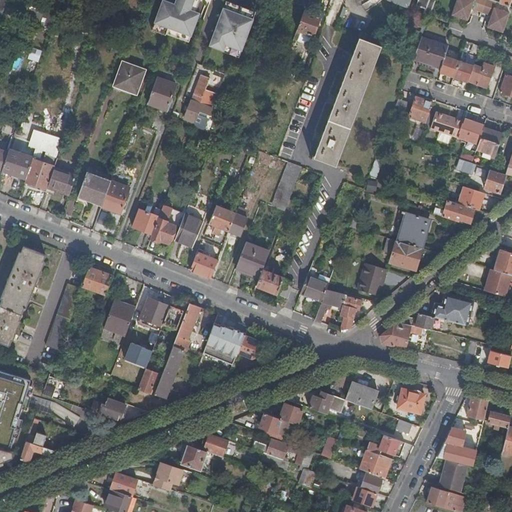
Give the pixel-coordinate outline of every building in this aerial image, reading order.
[(9,0),(5,13),(25,20),(30,5),(16,0),(9,0)] [(182,7),(184,0),(177,0),(176,5),(165,0),(156,23),(169,27),(174,29),(182,7)] [(184,0),(182,7),(174,29),(190,36),(199,13),(195,12),(199,0),(184,0)] [(389,0),(410,8),(412,0),(389,0)] [(434,5),(435,0),(418,0),(417,5),(426,9),(424,13),(422,14),(411,10),(407,24),(416,27),(417,25),(425,28),(426,27),(429,17),(434,5)] [(486,0),(473,0),(473,1),(470,0),(458,0),(454,12),(469,17),(472,9),(482,12),(486,0)] [(499,3),(490,0),(486,0),(482,12),(493,15),(490,24),(504,29),(510,13),(497,9),(499,3)] [(223,8),(253,19),(255,12),(226,1),(223,8)] [(30,5),(25,20),(39,24),(44,10),(30,5)] [(241,50),(253,19),(223,8),(208,45),(223,50),(225,44),(241,50)] [(321,17),(304,11),(297,29),(301,31),(314,35),(321,17)] [(469,17),(454,12),(453,15),(468,20),(469,17)] [(61,25),(53,22),(49,34),(57,36),(61,25)] [(169,27),(156,23),(154,30),(166,35),(167,33),(169,27)] [(503,32),(504,29),(490,24),(489,27),(503,32)] [(190,36),(174,29),(172,35),(188,41),(190,36)] [(409,48),(417,51),(422,37),(424,32),(416,29),(409,48)] [(417,51),(414,59),(441,69),(445,57),(449,46),(422,37),(417,51)] [(360,38),(359,39),(381,47),(381,46),(360,38)] [(381,47),(359,39),(315,155),(313,154),(312,158),(314,159),(315,158),(336,166),(381,47)] [(239,56),(241,50),(225,44),(223,50),(239,56)] [(29,58),(40,61),(43,52),(32,48),(29,58)] [(441,69),(440,72),(454,77),(459,61),(445,57),(441,69)] [(459,61),(454,77),(468,82),(468,81),(473,66),(459,61)] [(144,71),(123,63),(115,85),(136,93),(144,71)] [(474,65),(473,66),(468,81),(487,87),(494,66),(484,63),(482,68),(474,65)] [(201,74),(192,99),(204,104),(214,79),(201,74)] [(511,76),(506,75),(500,92),(511,96),(511,76)] [(177,85),(158,78),(149,103),(167,110),(177,85)] [(425,125),(433,103),(416,97),(410,116),(424,121),(423,125),(425,125)] [(211,112),(213,107),(204,104),(192,99),(184,118),(188,120),(188,121),(204,127),(209,114),(198,110),(199,107),(211,112)] [(408,102),(399,99),(393,113),(403,116),(408,102)] [(457,137),(462,123),(456,121),(457,119),(437,112),(431,128),(457,137)] [(481,137),(484,128),(485,126),(465,119),(459,137),(479,144),(481,137)] [(492,157),(495,158),(500,144),(481,137),(479,144),(477,149),(483,151),(492,154),(492,157)] [(0,169),(3,171),(9,153),(0,150),(0,169)] [(3,171),(25,178),(32,158),(10,150),(9,153),(3,171)] [(491,160),(492,157),(492,154),(483,151),(482,157),(491,160)] [(472,163),(477,165),(483,167),(486,161),(475,157),(472,163)] [(33,159),(25,181),(28,182),(35,185),(36,183),(46,187),(54,166),(33,159)] [(472,163),(461,159),(459,169),(474,174),(477,165),(472,163)] [(302,166),(289,161),(275,196),(289,201),(302,166)] [(375,177),(379,165),(372,163),(369,175),(375,177)] [(56,190),(68,194),(75,175),(54,168),(55,166),(54,166),(46,187),(46,188),(47,189),(46,192),(54,194),(56,190)] [(500,193),(506,175),(491,170),(485,188),(500,193)] [(103,204),(111,181),(87,172),(79,194),(103,204)] [(75,175),(68,194),(69,195),(76,176),(75,175)] [(130,188),(111,181),(103,204),(102,206),(121,213),(130,188)] [(375,191),(375,181),(365,181),(365,191),(375,191)] [(35,185),(28,182),(27,185),(45,191),(46,188),(46,187),(36,183),(35,185)] [(475,208),(479,210),(485,193),(465,187),(459,203),(475,208)] [(433,214),(458,221),(458,219),(470,223),(475,208),(459,203),(438,197),(433,214)] [(228,231),(236,212),(217,204),(209,224),(216,226),(213,232),(220,235),(223,229),(228,231)] [(228,231),(239,235),(247,216),(242,214),(244,208),(238,205),(236,212),(228,231)] [(358,208),(351,227),(356,229),(363,210),(358,208)] [(133,226),(153,234),(159,218),(159,216),(139,209),(133,226)] [(422,248),(424,249),(424,247),(423,247),(431,220),(405,212),(397,240),(396,240),(396,241),(422,248)] [(178,232),(176,239),(193,247),(204,221),(185,214),(180,227),(178,232)] [(176,231),(178,232),(180,227),(176,225),(176,226),(168,222),(159,218),(153,234),(151,237),(161,241),(162,240),(169,243),(173,234),(175,235),(176,231)] [(422,248),(396,241),(388,238),(384,251),(392,253),(390,261),(391,263),(415,269),(416,269),(422,248)] [(236,269),(259,278),(262,269),(269,251),(246,242),(236,269)] [(43,261),(45,255),(24,246),(21,252),(19,251),(0,298),(2,299),(0,303),(0,342),(8,346),(11,340),(13,340),(20,321),(19,320),(24,308),(25,309),(44,261),(43,261)] [(511,253),(500,250),(495,269),(511,274),(511,253)] [(191,270),(211,278),(217,259),(198,251),(191,270)] [(386,279),(388,269),(366,263),(358,289),(376,294),(380,282),(381,277),(386,279)] [(112,275),(89,266),(82,286),(106,294),(112,275)] [(511,274),(495,269),(488,267),(486,275),(488,276),(484,290),(505,296),(511,274)] [(259,278),(256,285),(278,293),(284,278),(284,277),(262,269),(259,278)] [(307,295),(323,301),(327,289),(331,279),(321,275),(318,280),(307,276),(301,292),(307,295)] [(284,278),(278,293),(288,297),(294,281),(284,278)] [(46,345),(59,350),(76,303),(79,294),(81,288),(68,284),(46,345)] [(323,301),(315,320),(321,322),(328,305),(330,305),(332,305),(343,307),(341,315),(345,316),(341,329),(351,327),(356,309),(359,310),(362,300),(352,298),(352,296),(327,289),(323,301)] [(79,294),(76,303),(82,305),(85,297),(79,294)] [(433,316),(441,318),(466,325),(472,301),(446,294),(443,306),(436,305),(433,316)] [(163,323),(170,305),(148,297),(144,308),(143,311),(140,318),(162,326),(163,323)] [(125,335),(135,308),(113,300),(104,327),(125,335)] [(479,303),(472,301),(466,325),(473,326),(479,303)] [(200,307),(189,303),(173,346),(184,350),(186,351),(187,347),(191,339),(188,338),(200,307)] [(183,310),(170,305),(163,323),(167,325),(170,326),(177,329),(183,310)] [(397,321),(424,328),(438,332),(441,318),(433,316),(419,313),(417,319),(415,319),(415,317),(406,315),(404,317),(401,318),(397,321)] [(245,335),(249,326),(238,321),(231,338),(242,342),(245,335)] [(382,343),(406,349),(410,331),(414,332),(415,332),(422,334),(424,328),(397,321),(381,335),(382,343)] [(166,332),(160,329),(157,337),(163,339),(166,332)] [(261,342),(245,335),(242,342),(238,352),(253,358),(256,357),(261,342)] [(150,367),(158,348),(134,338),(126,357),(150,367)] [(466,352),(474,355),(477,342),(469,340),(466,352)] [(184,350),(173,346),(155,394),(165,398),(184,350)] [(186,351),(201,357),(202,353),(187,347),(186,351)] [(488,362),(509,367),(511,354),(511,353),(492,348),(488,362)] [(50,376),(51,373),(36,369),(31,384),(45,389),(50,376)] [(145,369),(138,388),(150,393),(153,385),(154,382),(158,373),(145,369)] [(353,381),(346,399),(372,409),(378,390),(353,381)] [(420,412),(424,394),(402,389),(398,407),(420,412)] [(313,394),(309,407),(326,413),(328,407),(340,412),(345,399),(323,391),(321,397),(313,394)] [(489,400),(472,396),(467,415),(484,419),(489,400)] [(95,412),(113,419),(116,413),(119,414),(122,404),(108,399),(106,405),(99,403),(95,412)] [(279,418),(290,422),(297,425),(303,409),(285,403),(279,418)] [(489,422),(508,427),(511,416),(491,411),(489,422)] [(279,418),(265,413),(260,427),(285,436),(290,422),(279,418)] [(32,426),(29,434),(34,436),(39,420),(35,418),(32,426)] [(412,423),(399,418),(395,429),(408,434),(412,423)] [(12,451),(22,453),(29,434),(32,426),(31,426),(15,422),(8,450),(12,451)] [(511,452),(511,427),(508,427),(502,453),(510,455),(511,452)] [(20,459),(28,462),(30,461),(33,452),(35,451),(45,455),(54,451),(43,446),(46,436),(37,433),(36,436),(34,436),(29,434),(22,453),(20,459)] [(203,450),(207,451),(222,457),(225,451),(227,451),(227,449),(225,448),(228,440),(209,433),(203,450)] [(400,440),(384,434),(380,445),(369,441),(366,449),(379,454),(381,449),(394,454),(400,440)] [(478,448),(479,440),(465,435),(462,443),(478,448)] [(333,437),(326,456),(331,458),(338,439),(333,437)] [(266,445),(264,452),(282,459),(283,459),(286,450),(287,448),(290,448),(291,449),(292,446),(272,439),(269,445),(266,445)] [(256,441),(253,449),(264,452),(266,445),(256,441)] [(203,450),(188,445),(185,453),(182,454),(180,461),(182,462),(182,463),(201,470),(207,451),(203,450)] [(8,450),(0,447),(0,462),(13,457),(12,451),(8,450)] [(306,449),(302,447),(296,464),(301,465),(306,449)] [(312,451),(306,449),(301,465),(306,467),(312,451)] [(385,477),(392,458),(379,454),(366,449),(360,468),(385,477)] [(282,459),(264,452),(261,460),(279,466),(282,459)] [(468,464),(445,459),(440,477),(442,478),(440,485),(462,492),(468,464)] [(174,466),(163,462),(161,469),(158,470),(153,484),(170,490),(172,483),(178,485),(184,469),(178,467),(174,466)] [(298,483),(311,488),(316,472),(304,468),(298,483)] [(117,472),(111,489),(131,496),(137,479),(117,472)] [(361,487),(377,493),(381,479),(366,473),(361,487)] [(372,506),(377,493),(361,487),(357,486),(353,499),(372,506)] [(432,486),(427,502),(458,511),(460,511),(466,496),(432,486)] [(126,511),(131,496),(111,489),(105,506),(123,511),(126,511)] [(283,490),(281,499),(294,502),(297,494),(283,490)] [(131,496),(126,511),(131,511),(136,498),(131,496)] [(76,499),(71,511),(90,511),(93,505),(76,499)]
